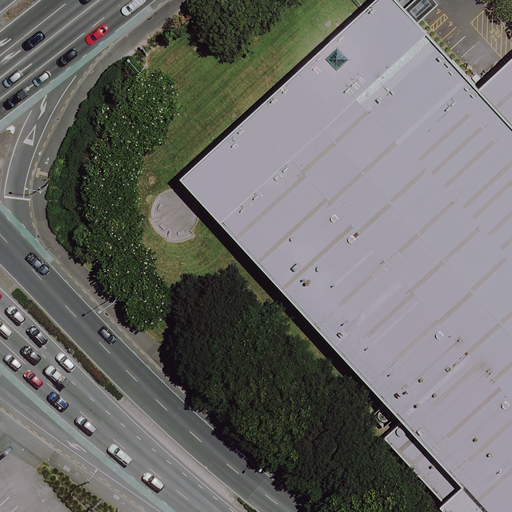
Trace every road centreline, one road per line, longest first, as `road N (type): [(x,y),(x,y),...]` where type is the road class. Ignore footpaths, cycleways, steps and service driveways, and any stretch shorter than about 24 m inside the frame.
road 1 (secondary): [(15,262),(155,404),(289,511)]
road 2 (secondary): [(204,511),(96,425),(0,329)]
road 3 (secondary): [(96,17),(17,167),(15,262)]
road 4 (secondary): [(189,511),(154,496),(0,385)]
road 5 (primary): [(96,17),(0,91)]
